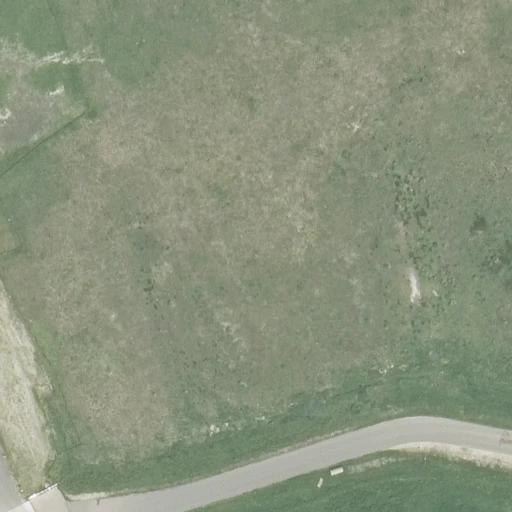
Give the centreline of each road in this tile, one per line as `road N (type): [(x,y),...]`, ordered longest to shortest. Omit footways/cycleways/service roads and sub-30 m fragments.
road 1 (unclassified): [(79,511),(0,318)]
road 2 (unclassified): [(0,393),(49,511)]
